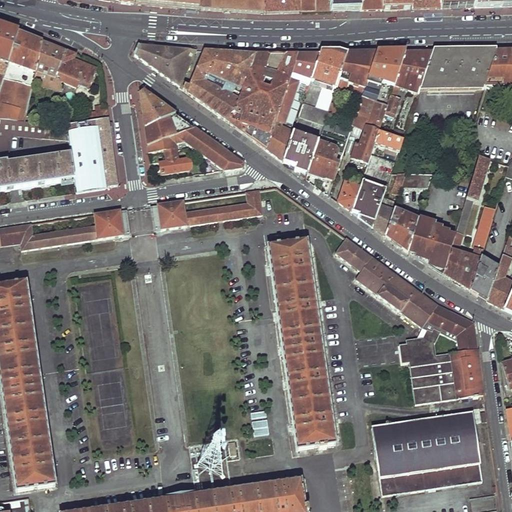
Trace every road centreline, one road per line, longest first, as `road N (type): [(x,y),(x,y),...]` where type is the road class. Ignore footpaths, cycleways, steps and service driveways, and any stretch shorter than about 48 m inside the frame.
road 1 (primary): [(122,28),(271,36),(511,26)]
road 2 (unknown): [(71,501),(171,475),(174,446),(144,253)]
road 3 (residential): [(261,163),(487,317)]
road 4 (unknown): [(321,467),(341,460),(352,437),(323,232)]
road 5 (residential): [(507,511),(487,317)]
road 6 (residential): [(117,64),(261,163)]
road 7 (residential): [(0,219),(136,197)]
road 8 (residential): [(117,64),(136,197)]
road 9 (residential): [(136,197),(245,178),(261,163)]
